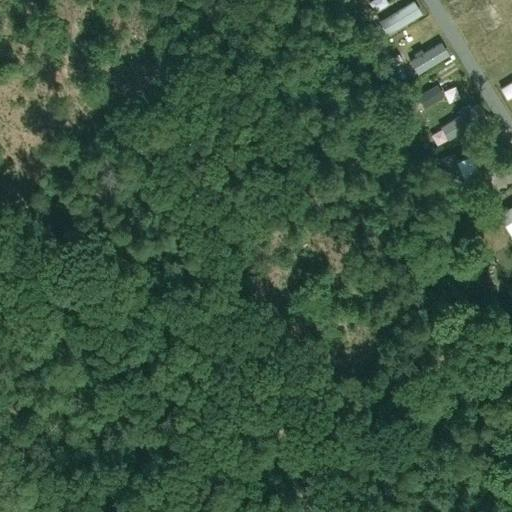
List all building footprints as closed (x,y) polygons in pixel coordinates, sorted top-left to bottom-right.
[(406,0),(404,0),(372,21),(380,34),(415,12),(406,0)] [(425,31),(396,45),(403,60),(432,46),(425,31)] [(399,54),(390,59),(394,65),(403,60),(399,54)] [(490,119),(511,96),(511,77),(481,109),(490,119)] [(437,85),(418,97),(425,109),(444,97),(437,85)] [(455,96),(445,124),(457,129),(468,101),(455,96)]
